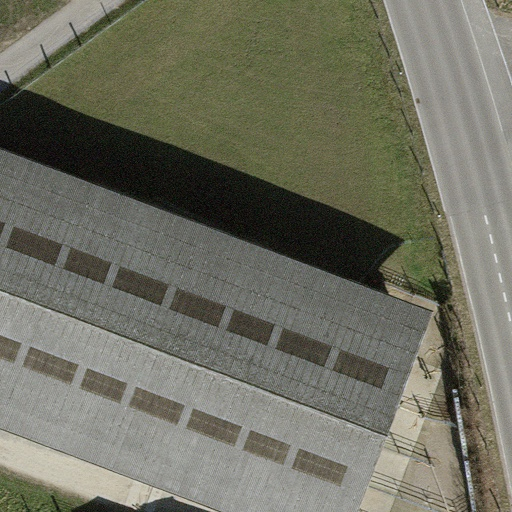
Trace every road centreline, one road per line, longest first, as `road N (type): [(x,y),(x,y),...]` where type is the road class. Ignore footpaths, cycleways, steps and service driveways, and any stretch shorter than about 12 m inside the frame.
road 1 (tertiary): [(425,0),(511,313)]
road 2 (track): [(170,511),(0,448)]
road 3 (track): [(107,0),(0,77)]
